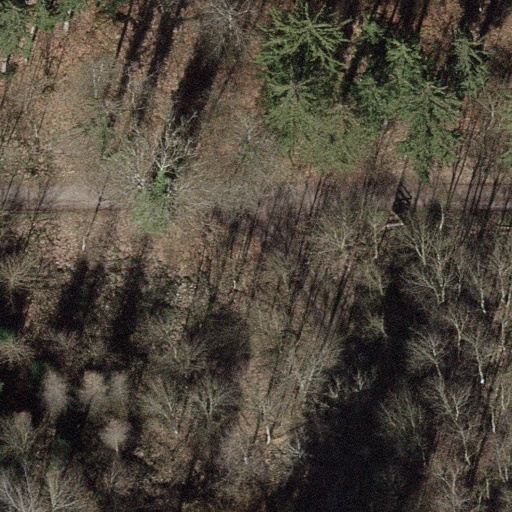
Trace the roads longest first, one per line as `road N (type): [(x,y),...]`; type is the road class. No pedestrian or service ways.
road 1 (track): [(511,193),(0,197)]
road 2 (track): [(226,199),(312,271),(360,378),(360,511)]
